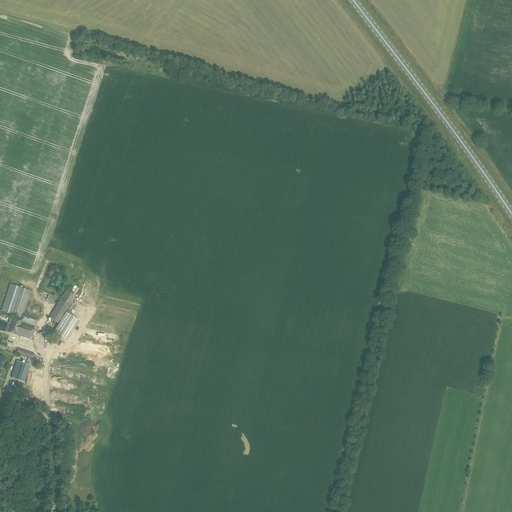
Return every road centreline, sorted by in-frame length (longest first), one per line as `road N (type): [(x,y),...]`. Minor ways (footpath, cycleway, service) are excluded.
road 1 (primary): [(511,211),(354,0)]
road 2 (unknown): [(58,511),(46,347)]
